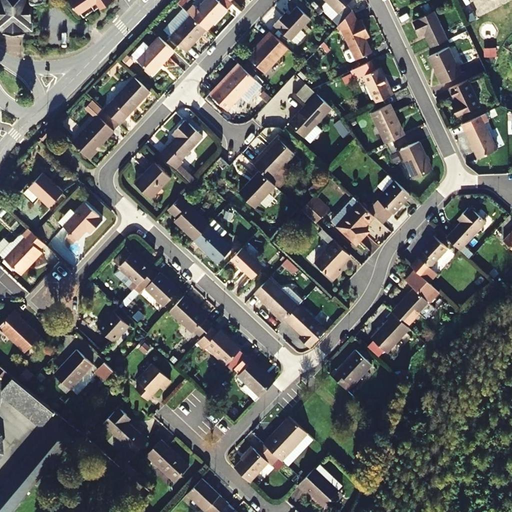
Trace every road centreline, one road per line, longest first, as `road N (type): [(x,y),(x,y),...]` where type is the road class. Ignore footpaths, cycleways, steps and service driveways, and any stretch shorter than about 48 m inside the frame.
road 1 (residential): [(457,178),(385,252),(371,301),(322,352),(294,366)]
road 2 (residential): [(294,366),(135,216)]
road 3 (residential): [(378,0),(457,178)]
road 4 (residential): [(135,216),(106,186),(106,175),(182,93)]
road 5 (residential): [(182,93),(268,0)]
road 6 (residential): [(294,366),(215,458)]
